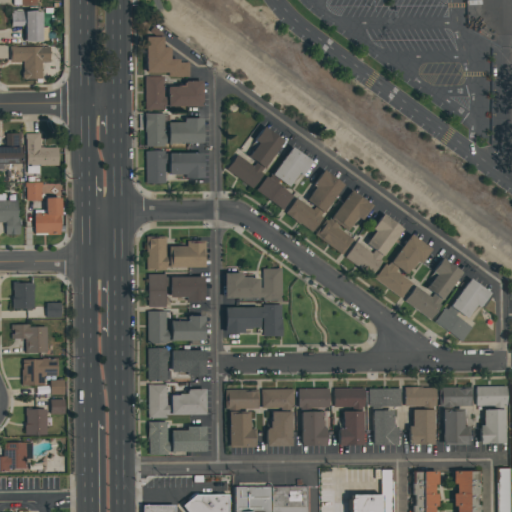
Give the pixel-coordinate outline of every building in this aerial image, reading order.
[(24,27),(23,42),(46,42),(47,28),(40,28),(41,12),(10,11),(9,26),(24,27)] [(162,37),(144,37),(144,73),(167,74),(167,77),(188,77),(188,61),(169,61),(169,48),(162,48),(162,37)] [(41,79),(40,63),(49,63),(48,47),(9,47),(9,62),(21,62),(22,80),(41,79)] [(144,108),(201,108),(200,81),(182,82),(182,86),(164,87),(164,76),(144,77),(144,108)] [(144,145),(201,144),(201,118),(182,119),(182,123),(164,123),(164,113),(144,114),(144,145)] [(282,140),(261,127),(252,141),(256,143),(245,160),(236,154),(225,171),(251,188),(282,140)] [(4,134),(3,147),(0,147),(0,163),(18,164),(19,134),(4,134)] [(38,134),(24,134),(25,166),(57,165),(57,147),(39,148),(38,134)] [(286,187),(297,173),(300,176),(310,162),(290,147),(270,175),(286,187)] [(144,152),(145,184),(165,184),(164,151),(144,152)] [(201,153),(167,154),(168,177),(201,177),(201,153)] [(310,232),(342,185),(322,171),(302,202),(295,198),(284,214),(310,232)] [(283,209),(292,194),(263,178),(254,193),(283,209)] [(40,183),(24,183),(25,201),(41,200),(40,183)] [(341,255),(352,238),(344,233),(355,217),(360,220),(370,205),(348,190),(316,237),(341,255)] [(17,235),(18,201),(4,201),(4,194),(0,194),(0,222),(4,223),(4,235),(17,235)] [(59,235),(60,198),(44,198),(44,211),(33,211),(32,234),(59,235)] [(402,229),(382,215),(361,245),(355,241),(343,258),(369,276),(402,229)] [(375,281),(400,298),(411,282),(406,279),(427,248),(407,234),(375,281)] [(203,269),(202,242),(184,243),(184,247),(166,247),(166,238),(145,238),(146,269),(203,269)] [(460,272),(440,259),(430,273),(434,275),(423,291),(414,285),(403,302),(428,319),(460,272)] [(223,299),(279,299),(279,269),(259,269),(259,278),(241,278),(241,273),(223,273),(223,299)] [(165,307),(164,274),(146,275),(147,307),(165,307)] [(168,278),(168,298),(184,297),(184,302),(203,302),(202,277),(168,278)] [(487,293),(468,279),(447,307),(466,321),(487,293)] [(32,309),(31,283),(11,283),(11,309),(32,309)] [(59,303),(44,303),(45,318),(59,317),(59,303)] [(223,333),(242,333),(242,328),(260,328),(260,336),(280,336),(280,307),(223,307),(223,333)] [(433,322),(460,342),(470,327),(443,308),(433,322)] [(146,343),(166,344),(166,312),(146,312),(146,343)] [(202,341),(203,316),(185,316),(185,322),(169,321),(169,341),(202,341)] [(45,325),(10,326),(10,339),(24,339),(24,353),(46,353),(45,325)] [(146,381),(167,381),(167,349),(146,349),(146,381)] [(169,350),(169,374),(202,375),(203,351),(169,350)] [(56,376),(56,359),(20,360),(21,385),(42,385),(42,376),(56,376)] [(62,380),(48,381),(48,395),(62,395),(62,380)] [(203,389),(185,389),(185,395),(167,395),(167,385),(146,385),(147,417),(204,416),(203,389)] [(402,405),(434,406),(434,388),(403,387),(402,405)] [(474,387),(474,406),(505,405),(505,387),(474,387)] [(331,389),(332,407),(363,406),(363,388),(331,389)] [(471,405),(470,388),(439,388),(439,406),(471,405)] [(260,406),(292,406),(292,390),(260,389),(260,406)] [(327,389),(296,389),(296,408),(327,408),(327,389)] [(398,406),(399,389),(366,389),(366,405),(398,406)] [(227,447),(254,447),(253,429),(248,429),(248,409),(256,408),(256,390),(226,391),(227,447)] [(23,435),(44,436),(45,410),(24,409),(23,435)] [(407,445),(432,445),(431,410),(410,410),(410,426),(407,426),(407,445)] [(503,443),(503,410),(481,410),(482,425),(478,425),(478,444),(503,443)] [(323,445),(322,411),(299,412),(300,446),(323,445)] [(360,411),(340,411),(341,428),(336,428),(336,446),(360,445),(360,411)] [(391,411),(370,411),(371,445),(395,445),(395,427),(391,427),(391,411)] [(462,427),(461,411),(441,412),(442,445),(465,444),(465,427),(462,427)] [(289,412),(269,412),(269,429),(264,429),(264,446),(289,446),(289,412)] [(203,426),(185,427),(185,431),(167,431),(167,422),(147,422),(147,454),(204,453),(203,426)] [(24,443),(2,443),(2,457),(0,456),(0,470),(24,470),(24,443)] [(496,511),(508,511),(508,469),(496,469),(496,511)] [(406,511),(392,511),(391,470),(379,470),(379,495),(347,495),(347,511),(406,511)] [(305,511),(306,487),(232,486),(232,511),(226,511),(226,497),(183,496),(182,511),(305,511)]
